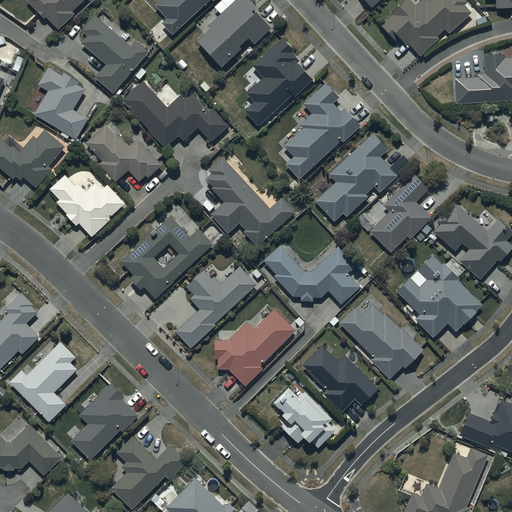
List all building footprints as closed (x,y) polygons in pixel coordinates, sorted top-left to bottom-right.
[(28,0),(27,1),(45,20),(47,18),(59,31),(76,16),(73,13),(87,0),(28,0)] [(157,0),(155,2),(167,15),(162,20),(173,32),(207,0),(157,0)] [(257,2),(254,0),(232,0),(207,23),(210,26),(197,38),(221,64),(241,45),(239,42),(248,34),(254,41),(271,25),(255,7),(254,9),(252,7),(257,2)] [(393,12),(381,22),(396,38),(399,35),(406,42),(407,40),(420,54),(439,37),(437,34),(445,26),(449,31),(472,10),(465,2),(467,0),(420,0),(415,4),(411,0),(401,0),(391,10),(393,12)] [(133,49),(97,18),(85,32),(91,37),(84,45),(108,65),(96,79),(114,95),(149,54),(137,44),(133,49)] [(282,35),(253,63),(264,75),(247,90),(254,99),(244,108),(258,123),(292,92),(295,95),(313,77),(297,60),(295,62),(292,59),(297,55),(293,50),(295,48),(282,35)] [(504,52),(483,52),(483,71),(476,71),(476,75),(455,76),(456,101),(511,97),(511,54),(504,55),(504,52)] [(66,79),(49,69),(39,86),(49,92),(36,113),(77,139),(89,119),(74,109),(85,91),(79,87),(80,84),(67,76),(66,79)] [(143,79),(123,97),(165,145),(178,133),(183,139),(198,125),(211,139),(229,123),(212,105),(209,109),(193,91),(185,98),(180,93),(167,105),(143,79)] [(339,94),(326,80),(303,101),(312,111),(300,122),(303,126),(284,143),(294,154),(285,161),(299,177),(342,138),(343,139),(360,123),(344,106),(341,109),(333,100),(339,94)] [(162,161),(137,136),(129,143),(115,128),(113,130),(105,122),(85,140),(102,158),(99,162),(104,167),(102,170),(110,178),(113,175),(116,179),(128,168),(139,179),(146,172),(148,174),(162,161)] [(66,146),(46,129),(38,138),(36,136),(22,152),(14,146),(13,148),(4,140),(0,143),(0,163),(15,176),(17,173),(22,178),(25,175),(37,186),(52,168),(49,166),(66,146)] [(389,146),(373,130),(328,172),(336,179),(315,198),(334,219),(343,211),(347,214),(369,194),(366,192),(374,184),(380,190),(398,173),(381,154),(389,146)] [(270,206),(222,155),(209,168),(212,171),(206,177),(213,184),(212,186),(224,199),(210,212),(228,231),(239,221),(246,227),(243,229),(257,244),(294,209),(281,195),(270,206)] [(65,172),(50,186),(59,197),(56,200),(67,211),(66,212),(76,223),(79,220),(92,234),(110,217),(109,215),(124,201),(107,182),(102,187),(96,180),(86,189),(78,180),(75,183),(65,172)] [(414,172),(383,203),(389,208),(369,228),(390,250),(407,233),(410,236),(431,215),(415,199),(428,186),(414,172)] [(511,231),(511,229),(497,217),(487,229),(455,201),(447,210),(445,208),(436,218),(440,221),(433,229),(454,248),(461,240),(469,247),(459,258),(480,277),(497,256),(500,258),(511,243),(511,242),(506,238),(511,231)] [(190,234),(170,213),(121,259),(133,273),(130,275),(141,287),(144,284),(156,296),(174,279),(173,278),(208,247),(211,250),(216,245),(199,226),(190,234)] [(356,262),(338,243),(311,269),(304,268),(280,243),(263,258),(276,272),(274,273),(293,294),(301,294),(301,299),(313,299),(313,295),(321,295),(328,288),(341,302),(360,284),(347,271),(356,262)] [(442,262),(432,252),(396,288),(408,301),(406,304),(411,309),(414,307),(419,311),(414,316),(432,334),(447,320),(455,328),(482,302),(457,277),(459,275),(458,274),(464,268),(452,255),(445,262),(443,260),(442,262)] [(257,282),(239,264),(232,271),(229,267),(224,272),(227,275),(221,281),(214,274),(212,276),(204,267),(186,284),(194,292),(190,296),(200,306),(176,329),(191,346),(216,322),(214,321),(257,282)] [(4,306),(9,310),(0,318),(0,366),(19,348),(22,352),(39,334),(26,321),(37,309),(31,303),(32,302),(20,290),(4,306)] [(362,312),(355,305),(339,320),(361,342),(357,346),(368,357),(372,353),(373,355),(371,358),(389,376),(403,363),(405,365),(423,347),(401,325),(400,326),(385,311),(383,312),(373,302),(362,312)] [(296,327),(274,306),(254,326),(247,319),(229,337),(215,338),(215,356),(218,356),(218,366),(229,366),(246,383),(263,366),(260,363),(296,327)] [(76,354),(60,339),(48,352),(45,349),(41,352),(44,355),(27,373),(25,371),(29,367),(26,364),(22,368),(22,367),(10,380),(32,402),(27,406),(34,413),(39,409),(49,419),(66,402),(54,390),(77,367),(70,360),(76,354)] [(339,359),(322,343),(302,363),(310,370),(306,375),(320,389),(325,385),(327,387),(323,391),(342,410),(355,397),(361,403),(378,385),(346,353),(339,359)] [(124,394),(110,380),(79,412),(88,421),(71,437),(90,457),(121,427),(122,429),(138,412),(122,397),(124,394)] [(332,416),(305,389),(299,395),(288,385),(276,398),(285,407),(282,409),(288,415),(281,423),(298,440),(305,432),(318,445),(336,427),(328,420),(332,416)] [(511,401),(501,397),(496,410),(493,409),(489,418),(468,409),(458,432),(487,444),(488,440),(511,449),(511,401)] [(62,454),(29,421),(11,440),(7,439),(0,432),(0,465),(3,466),(3,468),(15,467),(15,465),(22,465),(29,458),(43,473),(62,454)] [(133,433),(116,449),(126,460),(121,464),(127,470),(111,486),(132,507),(165,473),(169,477),(189,458),(179,448),(177,449),(170,443),(156,457),(133,433)] [(487,452),(470,445),(466,455),(453,450),(438,486),(425,481),(420,493),(411,489),(403,509),(409,511),(466,511),(470,505),(466,504),(487,452)] [(197,474),(166,505),(173,511),(241,511),(231,501),(232,500),(229,497),(225,501),(197,474)] [(98,511),(90,511),(68,489),(47,511),(48,511),(108,511),(103,507),(98,511)]
